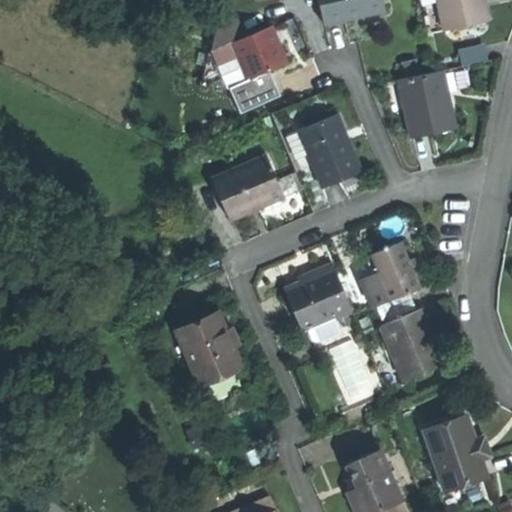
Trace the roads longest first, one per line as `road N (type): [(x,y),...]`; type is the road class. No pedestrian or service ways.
road 1 (residential): [(499,183),(456,179),(405,194),(246,258),(238,273),(295,407),(290,450),(314,511)]
road 2 (residential): [(511,380),(488,346),(478,313),(499,183)]
